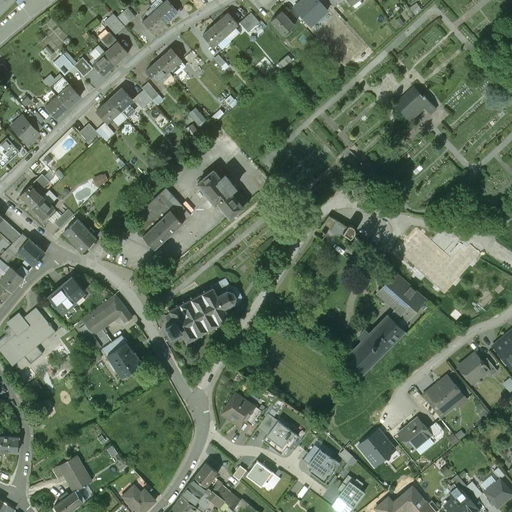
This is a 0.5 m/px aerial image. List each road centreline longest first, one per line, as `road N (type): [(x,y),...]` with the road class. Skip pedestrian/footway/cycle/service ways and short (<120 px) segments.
road 1 (residential): [(194,401),(327,207),(346,203),(481,239),(511,259)]
road 2 (residential): [(0,191),(116,74),(222,0)]
road 3 (residential): [(60,253),(126,286),(194,401)]
road 4 (residential): [(397,409),(406,386),(511,310)]
road 5 (residential): [(204,431),(276,460),(321,493)]
road 6 (residential): [(0,375),(26,428),(16,498)]
